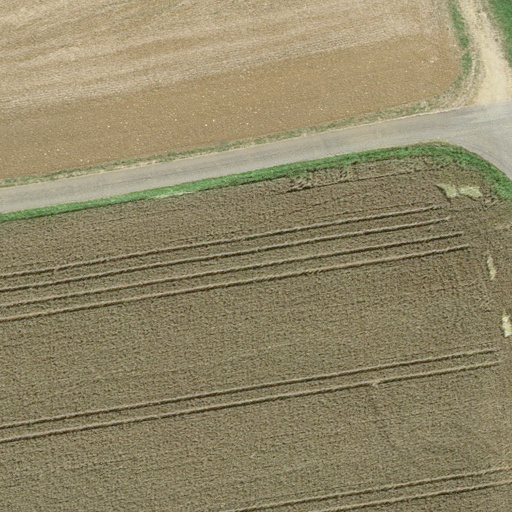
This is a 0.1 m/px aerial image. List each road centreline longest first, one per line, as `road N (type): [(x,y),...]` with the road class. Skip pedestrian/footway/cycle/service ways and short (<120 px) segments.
road 1 (unclassified): [(0,197),(417,127),(511,128)]
road 2 (track): [(467,0),(511,127)]
